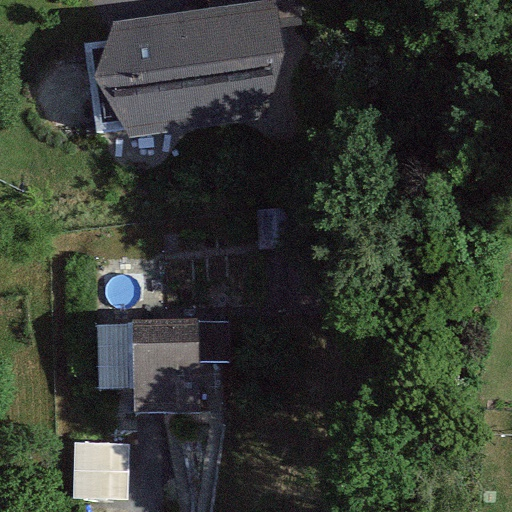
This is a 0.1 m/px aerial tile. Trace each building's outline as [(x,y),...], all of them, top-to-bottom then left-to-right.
[(275,6),(117,27),(109,46),(87,47),(95,130),(126,129),(128,137),(264,121),(281,60),(275,6)] [(326,204),(288,205),(288,210),(288,252),(288,318),(329,317),(326,204)] [(288,210),(255,212),(256,252),(288,252),(288,210)] [(134,413),(196,413),(196,324),(135,324),(134,413)] [(79,436),(77,492),(129,494),(131,438),(79,436)]
